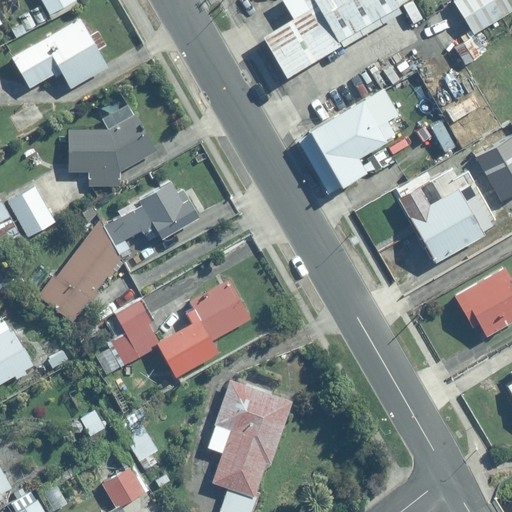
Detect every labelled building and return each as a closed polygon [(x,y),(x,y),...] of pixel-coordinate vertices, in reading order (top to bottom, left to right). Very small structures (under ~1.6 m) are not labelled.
[(40,0),(49,16),(77,0),(40,0)] [(374,18),(406,0),(280,0),(291,20),(261,36),(282,73),(376,23),(374,18)] [(511,6),(508,0),(449,0),(469,33),(511,7),(511,6)] [(106,65),(77,15),(9,54),(27,86),(54,70),(65,89),(106,65)] [(468,33),(452,44),(464,63),(480,53),(468,33)] [(384,84),(289,133),(320,193),(368,168),(359,150),(406,126),(384,84)] [(511,90),(473,111),(486,135),(511,121),(511,90)] [(117,184),(118,167),(154,151),(133,104),(100,119),(105,130),(66,128),(65,168),(85,168),(85,183),(117,184)] [(417,178),(392,192),(429,259),(493,223),(468,178),(429,200),(417,178)] [(55,220),(34,183),(10,196),(8,193),(0,196),(0,224),(16,216),(27,236),(55,220)] [(113,241),(102,222),(96,218),(56,272),(53,271),(35,295),(70,320),(121,256),(113,241)] [(511,279),(502,262),(449,292),(466,323),(474,318),(484,335),(511,318),(511,279)] [(153,340),(155,344),(174,376),(219,350),(212,338),(247,317),(223,275),(198,290),(200,293),(187,300),(190,305),(182,309),(188,319),(159,336),(153,340)] [(105,373),(122,363),(155,344),(153,340),(159,336),(149,318),(150,317),(137,294),(111,310),(122,328),(108,336),(113,344),(94,354),(105,373)] [(0,380),(10,374),(12,377),(22,372),(20,368),(29,363),(10,329),(7,331),(0,319),(0,380)] [(255,492),(291,400),(227,375),(201,443),(221,450),(209,481),(226,487),(217,511),(251,511),(259,493),(255,492)] [(134,410),(111,424),(126,448),(129,446),(143,469),(156,461),(151,454),(158,450),(134,410)] [(127,449),(116,456),(123,468),(102,481),(100,483),(115,507),(149,485),(127,449)] [(0,493),(12,487),(0,464),(0,493)] [(58,483),(43,491),(55,511),(69,503),(58,483)] [(44,511),(35,496),(9,511),(8,511),(44,511)]
